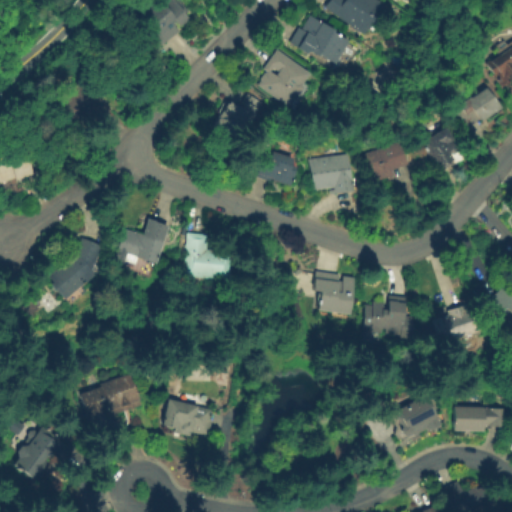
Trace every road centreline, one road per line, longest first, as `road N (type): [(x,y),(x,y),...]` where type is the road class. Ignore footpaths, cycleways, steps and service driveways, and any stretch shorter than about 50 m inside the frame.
road 1 (residential): [(136,163),(392,255),(440,235),(511,151)]
road 2 (residential): [(511,476),(478,456),(444,456),(322,511),(207,509),(140,492)]
road 3 (residential): [(269,0),(162,108),(138,142),(136,163)]
road 4 (residential): [(136,163),(0,243)]
